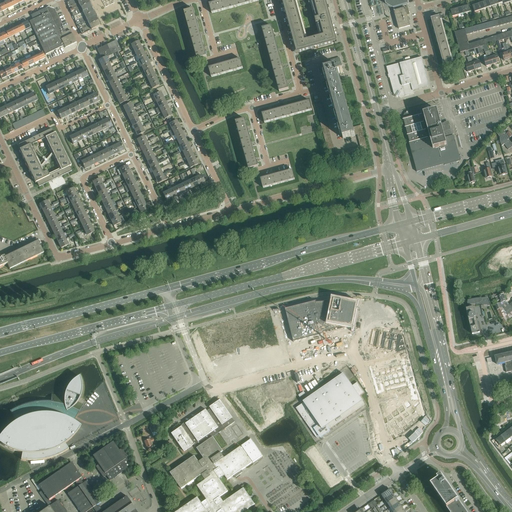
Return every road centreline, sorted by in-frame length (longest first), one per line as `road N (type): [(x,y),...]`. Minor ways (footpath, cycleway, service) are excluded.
road 1 (primary): [(400,225),(166,288)]
road 2 (primary): [(174,305),(405,243)]
road 3 (unclassified): [(1,490),(198,386)]
road 4 (primary): [(0,353),(168,306)]
road 5 (primary): [(166,288),(0,333)]
road 6 (unclassified): [(231,211),(390,168)]
road 7 (residential): [(108,105),(59,129),(52,116),(0,140)]
road 8 (residential): [(112,244),(83,180),(131,154)]
road 9 (residential): [(192,131),(139,19)]
